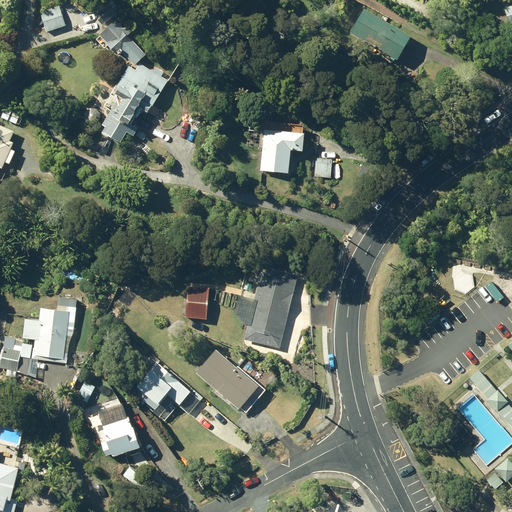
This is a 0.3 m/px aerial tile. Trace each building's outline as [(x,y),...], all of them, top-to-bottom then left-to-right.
[(105,24),(120,9),(111,0),(96,15),(105,24)] [(352,34),(399,61),(413,36),(367,9),(352,34)] [(39,18),(45,33),(66,25),(61,10),(39,18)] [(118,54),(131,67),(142,56),(123,36),(107,51),(114,58),(118,54)] [(97,135),(114,146),(121,135),(128,139),(132,132),(125,127),(136,111),(143,115),(164,83),(137,66),(133,72),(126,68),(107,96),(114,101),(97,128),(100,130),(97,135)] [(2,116),(18,123),(22,112),(7,105),(2,116)] [(92,122),(93,123),(94,123),(95,123),(96,123),(97,122),(99,122),(100,121),(101,120),(102,119),(102,118),(103,116),(103,115),(103,113),(103,112),(102,111),(101,109),(100,108),(99,108),(98,107),(96,107),(95,106),(94,106),(92,107),(91,107),(90,108),(89,109),(88,110),(87,112),(87,113),(87,114),(87,116),(87,117),(88,118),(88,120),(89,121),(91,122),(92,122)] [(0,168),(3,169),(6,163),(10,165),(18,145),(10,141),(14,133),(0,126),(0,168)] [(261,171),(290,174),(292,151),(304,152),(306,134),(265,130),(261,171)] [(317,158),(315,177),(332,178),(333,159),(317,158)] [(246,340),(281,348),(299,276),(263,267),(246,340)] [(186,317),(208,319),(211,288),(189,286),(186,317)] [(64,359),(70,313),(41,309),(40,321),(25,320),(24,339),(35,340),(35,348),(33,348),(32,355),(64,359)] [(22,351),(24,341),(8,338),(6,348),(4,348),(0,365),(0,367),(7,369),(6,376),(16,378),(18,371),(26,372),(29,355),(21,354),(22,351)] [(197,375),(241,411),(261,388),(217,351),(197,375)] [(193,393),(157,362),(132,391),(156,411),(162,404),(161,404),(168,396),(181,407),(193,393)] [(470,379),(498,412),(508,403),(480,370),(470,379)] [(80,397),(89,401),(95,388),(87,384),(80,397)] [(511,444),(511,436),(475,394),(459,408),(486,439),(474,450),(487,465),(511,444)] [(500,413),(511,427),(511,406),(510,404),(500,413)] [(134,429),(129,418),(127,419),(123,408),(100,416),(106,437),(105,438),(107,443),(102,444),(106,460),(141,450),(135,429),(134,429)] [(443,434),(455,449),(473,434),(461,420),(443,434)] [(497,470),(508,482),(511,479),(511,462),(509,459),(497,470)] [(18,469),(0,464),(0,511),(14,511),(17,504),(10,502),(18,469)] [(34,482),(44,486),(49,475),(39,471),(34,482)]
